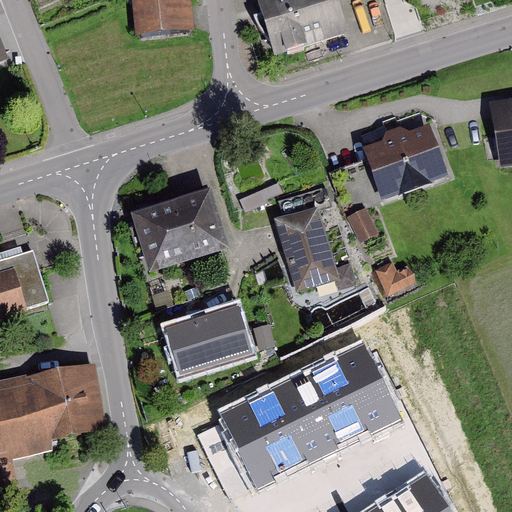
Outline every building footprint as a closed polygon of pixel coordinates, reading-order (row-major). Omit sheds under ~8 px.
[(132,0),(137,40),(195,34),(191,0),(132,0)] [(336,0),(260,0),(256,1),(275,63),(349,40),(336,0)] [(0,35),(0,70),(12,67),(1,35),(0,35)] [(511,104),(491,108),(501,173),(511,171),(511,104)] [(383,147),(363,154),(373,181),(382,205),(400,198),(431,187),(449,181),(440,156),(430,129),(410,136),(400,130),(386,136),(383,147)] [(212,196),(132,220),(150,279),(230,255),(212,196)] [(247,218),(270,208),(265,197),(243,206),(247,218)] [(318,211),(275,224),(278,234),(287,263),(290,272),(294,286),(297,296),(307,293),(331,286),(340,283),(336,270),(322,224),(318,211)] [(380,237),(366,211),(347,220),(361,247),(380,237)] [(27,312),(50,305),(34,253),(0,264),(0,324),(29,315),(27,312)] [(376,273),(388,299),(416,286),(407,268),(398,273),(394,265),(376,273)] [(343,302),(349,315),(378,302),(372,289),(343,302)] [(240,315),(168,336),(181,379),(252,358),(240,315)] [(212,405),(251,487),(397,418),(358,336),(212,405)] [(53,446),(109,435),(95,369),(27,383),(41,449),(53,446)] [(0,466),(53,456),(53,446),(41,449),(27,383),(27,380),(0,384),(0,466)] [(346,511),(446,511),(418,467),(346,511)]
